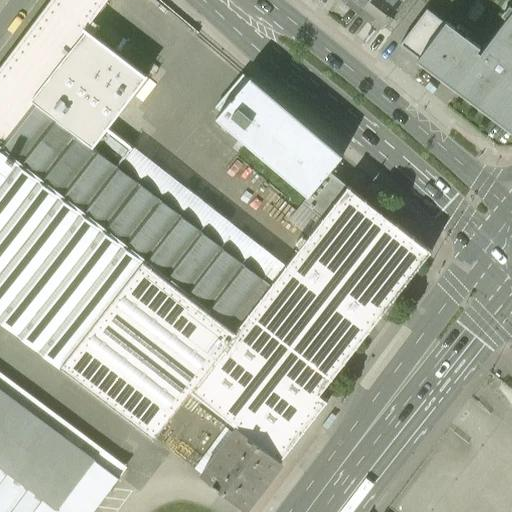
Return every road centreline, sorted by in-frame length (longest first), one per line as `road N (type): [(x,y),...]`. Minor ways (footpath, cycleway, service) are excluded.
road 1 (primary): [(263,22),(278,62),(489,247)]
road 2 (primary): [(511,210),(304,33),(263,22)]
road 3 (secondary): [(318,511),(419,376)]
road 4 (secondary): [(489,247),(419,341),(419,376)]
road 5 (secondary): [(419,376),(456,362),(511,295)]
